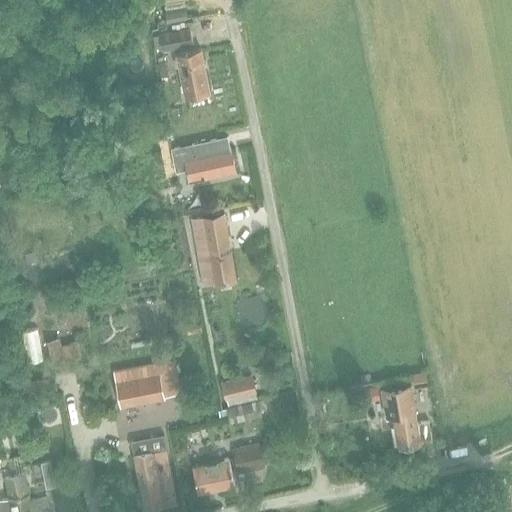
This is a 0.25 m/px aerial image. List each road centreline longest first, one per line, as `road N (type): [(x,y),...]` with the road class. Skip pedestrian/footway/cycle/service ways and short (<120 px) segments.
road 1 (residential): [(329,496),(233,9)]
road 2 (unclassified): [(329,496),(476,464)]
